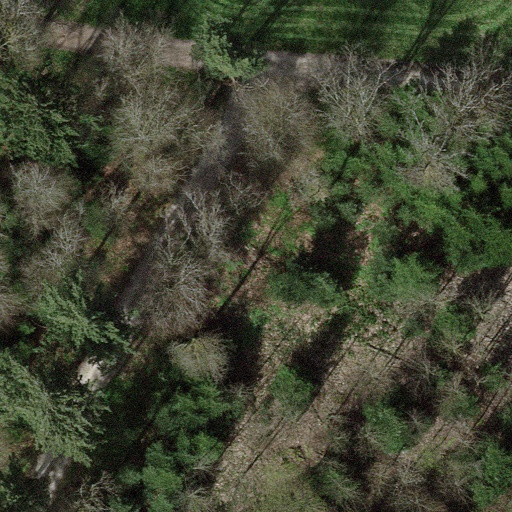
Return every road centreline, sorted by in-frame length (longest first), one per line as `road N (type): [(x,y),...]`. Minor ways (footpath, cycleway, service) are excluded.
road 1 (track): [(16,511),(46,431),(265,61)]
road 2 (track): [(0,24),(265,61)]
road 3 (track): [(511,93),(265,61)]
